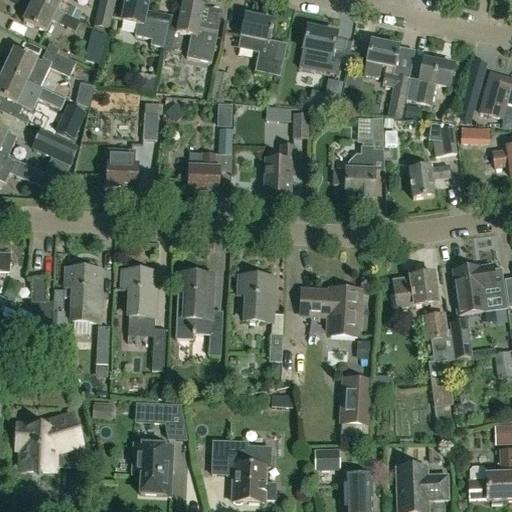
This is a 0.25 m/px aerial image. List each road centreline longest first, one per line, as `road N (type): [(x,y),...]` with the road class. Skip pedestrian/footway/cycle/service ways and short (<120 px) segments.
road 1 (residential): [(511,219),(332,235),(0,217)]
road 2 (residential): [(511,41),(319,0)]
